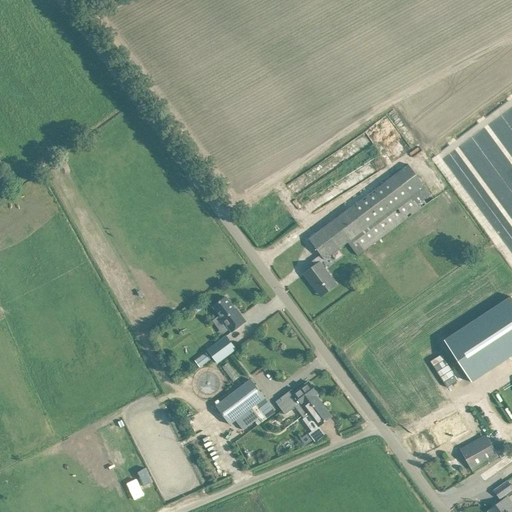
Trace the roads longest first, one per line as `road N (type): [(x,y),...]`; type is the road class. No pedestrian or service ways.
road 1 (unclassified): [(378,427),(61,0)]
road 2 (unclassified): [(181,511),(378,427)]
